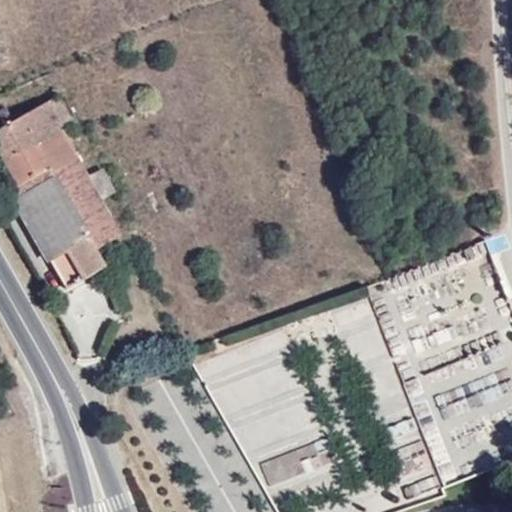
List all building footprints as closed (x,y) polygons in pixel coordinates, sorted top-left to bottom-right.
[(0,135),(43,114),(57,108),(52,97),(45,81),(4,101),(0,97),(0,135)] [(39,165),(64,153),(43,114),(0,135),(0,172),(5,181),(39,165)] [(103,223),(64,153),(39,165),(81,234),(103,223)] [(0,195),(47,272),(89,251),(81,234),(39,165),(5,181),(0,184),(0,195)] [(358,329),(351,331),(376,424),(403,417),(372,301),(352,307),(358,329)] [(416,422),(388,424),(390,462),(419,460),(416,422)] [(323,442),(259,461),(266,486),(330,467),(323,442)] [(410,502),(439,489),(433,475),(403,489),(410,502)]
